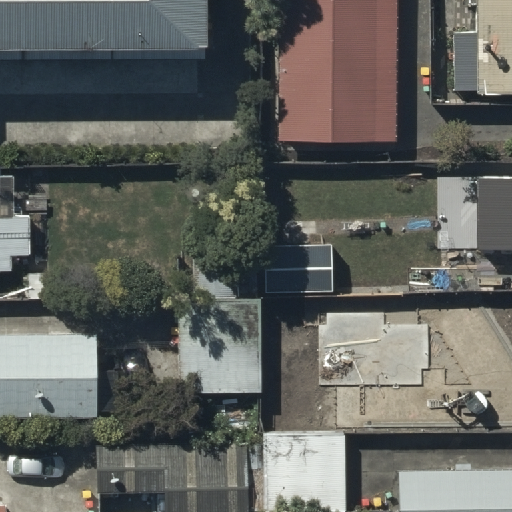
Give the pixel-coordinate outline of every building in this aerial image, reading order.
[(0,0),(0,72),(197,73),(204,73),(203,0),(0,0)] [(396,148),(394,0),(277,0),(279,148),(396,148)] [(511,0),(471,0),(472,40),(456,40),(456,98),(477,98),(477,105),(511,105),(511,0)] [(0,280),(11,280),(11,263),(30,263),(30,180),(0,180),(0,280)] [(511,257),(511,183),(477,184),(476,257),(511,257)] [(331,244),(265,245),(266,292),(332,291),(331,244)] [(176,315),(177,398),(262,398),(261,263),(191,263),(192,315),(176,315)] [(326,325),(319,325),(319,385),(420,385),(420,367),(429,367),(429,324),(383,324),(383,312),(326,312),(326,325)] [(95,341),(0,341),(0,424),(95,425),(95,341)] [(345,511),(344,439),(263,439),(263,511),(345,511)] [(261,511),(262,450),(98,450),(98,498),(165,498),(165,511),(261,511)] [(397,511),(511,511),(511,474),(398,475),(397,511)]
